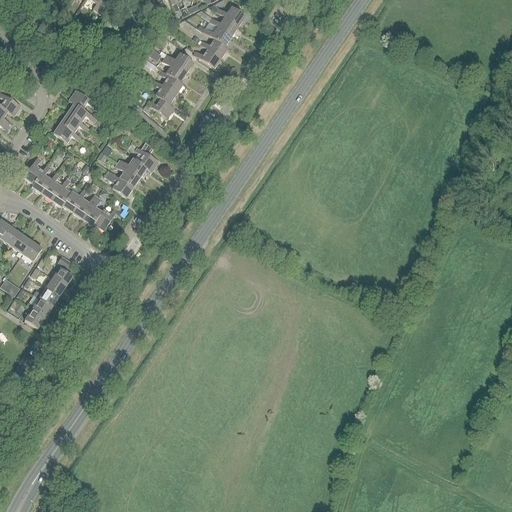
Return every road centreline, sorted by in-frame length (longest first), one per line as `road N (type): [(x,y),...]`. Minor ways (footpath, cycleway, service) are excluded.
road 1 (secondary): [(32,484),(362,0)]
road 2 (residential): [(109,263),(130,254),(299,0)]
road 3 (residential): [(0,434),(109,263)]
road 4 (residential): [(0,173),(43,101),(0,31)]
road 5 (residential): [(0,205),(25,209),(109,263)]
